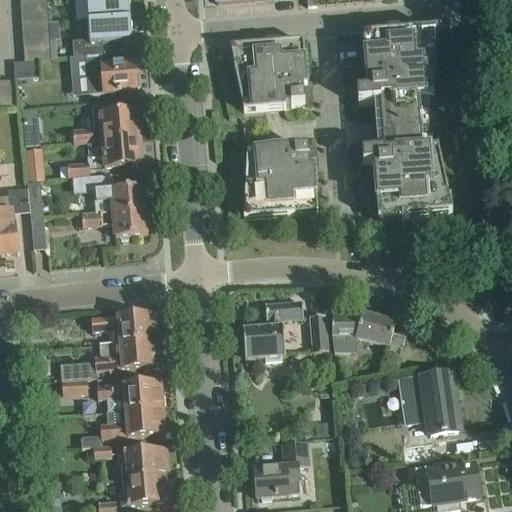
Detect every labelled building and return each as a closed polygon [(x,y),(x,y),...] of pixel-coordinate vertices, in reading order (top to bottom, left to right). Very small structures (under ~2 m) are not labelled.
[(128,0),(86,0),(88,22),(130,19),(128,0)] [(306,0),(307,10),(317,9),(316,0),(306,0)] [(20,3),(21,15),(48,13),(47,1),(20,3)] [(21,15),(22,27),(48,25),(48,13),(21,15)] [(130,19),(88,22),(89,42),(72,43),(73,60),(86,59),(102,58),(101,46),(132,43),(130,19)] [(22,27),(23,40),(49,38),(48,25),(22,27)] [(443,108),(438,97),(433,97),(437,33),(363,39),(366,83),(364,83),(365,94),(357,95),(358,107),(374,106),(378,155),(362,157),(363,169),(371,168),(371,179),(374,179),(378,223),(451,217),(438,154),(442,153),(446,142),(447,131),(446,119),(443,108)] [(23,40),(23,52),(50,50),(49,38),(23,40)] [(311,109),(310,88),(307,88),(303,44),(229,50),(244,115),(311,109)] [(50,50),(23,52),(24,64),(38,63),(51,62),(50,50)] [(102,58),(86,59),(86,60),(85,60),(86,77),(103,76),(104,96),(136,93),(133,65),(103,67),(102,58)] [(24,64),(13,65),(14,82),(39,81),(38,63),(24,64)] [(14,82),(3,83),(5,110),(16,109),(14,82)] [(101,144),(140,141),(137,115),(118,117),(118,108),(92,110),(94,132),(72,133),(73,147),(101,145),(101,144)] [(37,113),(23,114),(25,150),(40,149),(37,113)] [(291,123),(292,139),(317,138),(317,122),(291,123)] [(101,144),(101,145),(102,159),(92,160),(93,174),(105,173),(105,170),(142,167),(140,141),(101,144)] [(316,171),(315,154),(315,150),(247,155),(244,222),(318,216),(314,172),(316,171)] [(28,151),(29,183),(45,182),(44,151),(28,151)] [(71,180),(87,179),(86,165),(66,166),(67,181),(71,180)] [(97,192),(96,179),(87,179),(71,180),(71,194),(95,193),(97,192)] [(32,223),(44,222),(46,221),(42,185),(29,186),(32,223)] [(113,215),(145,212),(143,189),(97,192),(95,193),(96,204),(112,203),(113,213),(113,215)] [(0,258),(17,257),(14,228),(13,228),(12,214),(10,214),(9,199),(0,199),(0,258)] [(113,215),(113,213),(81,216),(82,230),(114,228),(115,240),(148,238),(145,212),(113,215)] [(44,222),(32,223),(30,223),(33,253),(47,252),(44,222)] [(245,362),(265,361),(285,359),(282,323),(303,322),(302,305),(265,309),(267,331),(243,333),(245,362)] [(387,356),(399,360),(405,341),(393,337),(396,325),(363,316),(362,320),(332,320),(332,338),(334,356),(352,356),(350,339),(356,339),(356,341),(389,350),(387,356)] [(119,346),(156,343),(154,317),(91,322),(92,335),(118,333),(119,346)] [(312,356),(328,354),(325,319),(309,320),(312,356)] [(0,326),(0,348),(1,354),(15,353),(12,325),(0,326)] [(156,343),(119,346),(99,347),(100,360),(94,360),(94,365),(66,367),(67,384),(78,383),(88,382),(102,381),(101,374),(158,369),(156,343)] [(421,381),(400,383),(407,429),(428,426),(429,438),(438,437),(458,434),(457,432),(459,432),(457,417),(455,417),(450,377),(433,379),(421,381)] [(86,384),(62,387),(62,393),(70,400),(88,398),(86,384)] [(124,414),(162,411),(160,385),(97,390),(98,403),(111,402),(112,415),(124,414)] [(100,429),(100,438),(82,439),(83,449),(101,448),(101,442),(164,437),(162,411),(124,414),(125,427),(100,429)] [(333,424),(317,425),(317,437),(333,436),(333,424)] [(438,458),(436,444),(400,449),(402,463),(438,458)] [(299,497),(298,481),(297,470),(307,469),(306,447),(283,449),(285,470),(254,473),(257,501),(299,497)] [(114,449),(96,450),(97,461),(114,459),(114,449)] [(128,482),(167,479),(165,453),(117,457),(118,469),(126,469),(128,482)] [(53,455),(35,456),(36,472),(53,472),(53,455)] [(443,468),(415,472),(420,509),(436,507),(436,511),(462,511),(463,511),(461,511),(460,510),(459,504),(480,501),(475,469),(444,474),(443,468)] [(167,479),(128,482),(129,495),(120,496),(121,509),(170,505),(167,479)] [(118,511),(118,503),(101,505),(101,511),(118,511)]
